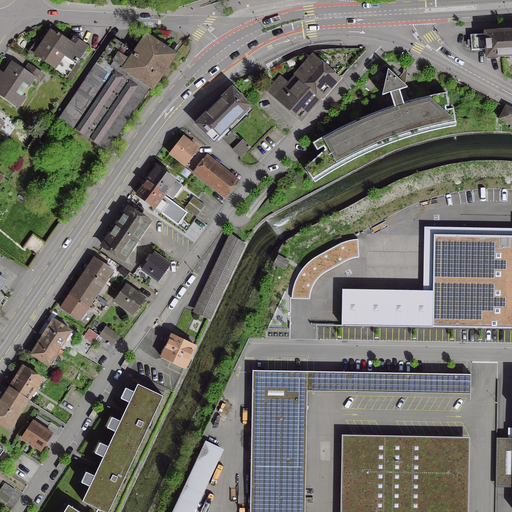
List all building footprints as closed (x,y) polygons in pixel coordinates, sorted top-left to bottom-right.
[(57,34),(57,35),(50,31),(34,55),(48,64),(47,67),(62,77),(73,62),(79,66),(90,49),(74,38),(70,43),(57,34)] [(502,56),(511,55),(511,31),(485,33),(485,35),(470,36),(471,50),(486,50),(486,57),(502,56)] [(112,39),(77,92),(59,119),(106,150),(149,87),(151,88),(173,55),(151,39),(148,42),(143,39),(134,53),(112,39)] [(320,62),(312,54),(293,75),(299,80),(318,97),(319,98),(338,77),(328,69),(328,68),(329,64),(325,61),(321,61),(320,62)] [(3,77),(0,74),(0,94),(10,102),(16,93),(20,96),(32,78),(37,81),(42,74),(28,65),(23,71),(12,64),(3,77)] [(324,150),(304,169),(312,180),(328,170),(345,160),(362,152),(379,144),(397,138),(417,132),(435,127),(455,123),(452,109),(445,111),(444,107),(448,107),(445,93),(422,98),(403,103),(398,90),(406,88),(387,70),(381,96),(389,93),(393,106),(368,115),(349,124),(330,133),(312,143),(316,151),(322,147),(324,150)] [(243,84),(255,78),(253,74),(241,81),(243,84)] [(298,119),(318,97),(299,80),(292,88),(279,76),(266,91),(298,119)] [(202,117),(203,118),(196,125),(213,141),(218,136),(248,106),(231,89),(202,117)] [(511,109),(505,106),(498,119),(511,126),(511,109)] [(242,142),(231,131),(222,139),(239,157),(249,147),(243,141),(242,142)] [(184,166),(197,149),(182,137),(169,154),(184,166)] [(237,181),(206,156),(193,172),(224,197),(237,181)] [(174,180),(157,167),(147,181),(163,194),(174,180)] [(167,205),(159,199),(163,194),(147,181),(136,195),(153,208),(161,213),(167,205)] [(192,197),(184,208),(195,217),(204,205),(192,197)] [(127,208),(115,227),(135,240),(147,222),(127,208)] [(185,228),(175,221),(170,228),(180,234),(185,228)] [(115,227),(102,246),(122,259),(135,240),(115,227)] [(511,228),(425,227),(423,290),(342,289),(342,326),(511,329),(511,228)] [(228,238),(191,316),(207,323),(243,245),(228,238)] [(168,264),(153,253),(141,269),(157,281),(168,264)] [(103,283),(111,270),(94,258),(85,271),(103,283)] [(286,263),(278,259),(275,265),(283,269),(286,263)] [(95,295),(103,283),(85,271),(77,283),(95,295)] [(95,295),(77,283),(69,295),(86,307),(95,295)] [(144,298),(125,285),(114,301),(132,314),(144,298)] [(86,307),(69,295),(61,308),(78,320),(86,307)] [(69,331),(52,320),(41,337),(58,348),(69,331)] [(116,336),(104,327),(98,335),(110,344),(116,336)] [(94,342),(105,351),(110,344),(98,335),(94,342)] [(194,346),(171,335),(160,357),(183,368),(194,346)] [(58,348),(41,337),(31,354),(47,365),(58,348)] [(18,373),(9,388),(27,399),(40,378),(22,367),(22,368),(21,368),(19,368),(18,371),(18,373)] [(305,511),(307,391),(308,371),(252,370),(249,511),(305,511)] [(307,391),(471,394),(471,374),(308,371),(307,391)] [(134,454),(162,396),(136,384),(109,442),(134,454)] [(0,422),(8,428),(27,399),(9,388),(0,401),(0,422)] [(32,422),(32,421),(21,437),(40,450),(51,434),(43,429),(47,423),(36,416),(32,422)] [(377,437),(377,442),(347,441),(345,511),(456,511),(458,443),(407,442),(407,437),(377,437)] [(107,511),(134,454),(109,442),(81,501),(104,511),(107,511)] [(192,511),(220,452),(205,446),(174,511),(192,511)] [(14,491),(4,484),(0,488),(0,490),(10,497),(14,491)] [(0,499),(5,503),(10,497),(0,490),(0,499)]
